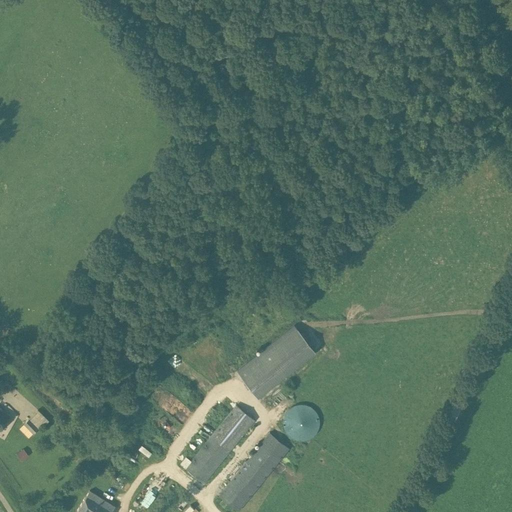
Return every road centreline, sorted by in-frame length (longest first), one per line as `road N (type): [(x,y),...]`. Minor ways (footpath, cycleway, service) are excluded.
road 1 (track): [(253,404),(322,349),(302,327),(308,324),(505,312)]
road 2 (tertiary): [(406,511),(511,299)]
